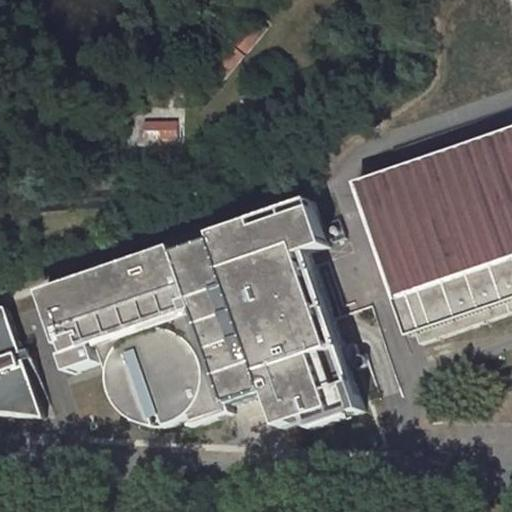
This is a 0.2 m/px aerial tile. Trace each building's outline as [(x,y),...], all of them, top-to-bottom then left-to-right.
[(183,120),(145,121),(146,139),(183,138),(183,120)] [(511,134),(360,187),(407,320),(413,337),(419,334),(421,340),(423,346),(432,343),(445,338),(511,314),(511,134)] [(317,253),(331,248),(328,240),(328,239),(319,212),(316,203),(296,210),(288,213),(278,216),(277,217),(258,223),(257,223),(253,225),(238,230),(234,231),(217,237),(219,244),(201,250),(182,257),(179,250),(172,253),(165,255),(158,258),(144,263),(143,263),(142,263),(130,267),(129,268),(116,272),(103,277),(90,281),(89,281),(89,282),(75,287),(74,287),(72,287),(47,296),(52,311),(55,317),(55,318),(55,320),(60,332),(60,333),(65,347),(69,359),(75,375),(103,366),(101,361),(100,357),(107,355),(110,365),(114,375),(114,387),(118,400),(121,404),(126,413),(140,423),(159,428),(160,428),(168,427),(177,426),(189,421),(192,419),(194,417),(197,425),(198,428),(202,426),(206,425),(236,415),(234,408),(252,402),(272,395),(273,399),(276,408),(284,429),(310,421),(313,431),(316,430),(341,421),(367,412),(358,386),(354,375),(351,367),(351,366),(345,350),(345,349),(338,328),(337,325),(331,310),(327,298),(319,273),(312,255),(317,253)] [(16,322),(10,308),(0,311),(0,414),(13,414),(30,416),(49,419),(41,394),(32,371),(29,362),(28,358),(27,354),(23,344),(22,341),(16,322)] [(364,356),(361,355),(359,356),(357,357),(355,358),(354,362),(355,365),(355,366),(357,368),(361,369),(365,368),(367,366),(368,363),(368,360),(366,358),(365,356),(364,356)]
